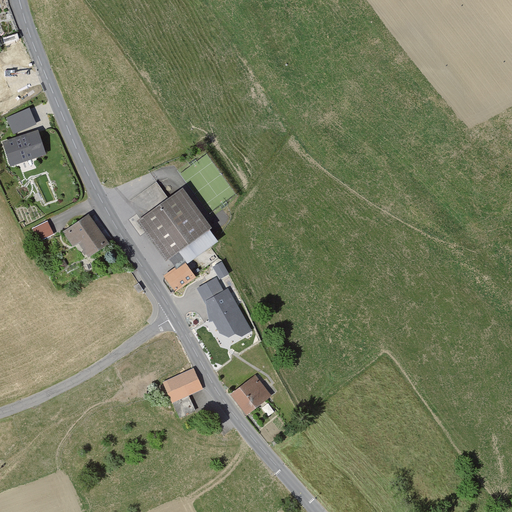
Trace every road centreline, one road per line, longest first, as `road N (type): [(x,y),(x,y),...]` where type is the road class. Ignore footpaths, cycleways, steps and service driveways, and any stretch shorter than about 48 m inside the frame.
road 1 (tertiary): [(174,316),(94,186),(17,0)]
road 2 (tertiary): [(314,511),(217,392),(174,316)]
road 3 (unclassified): [(0,412),(103,364),(174,316)]
